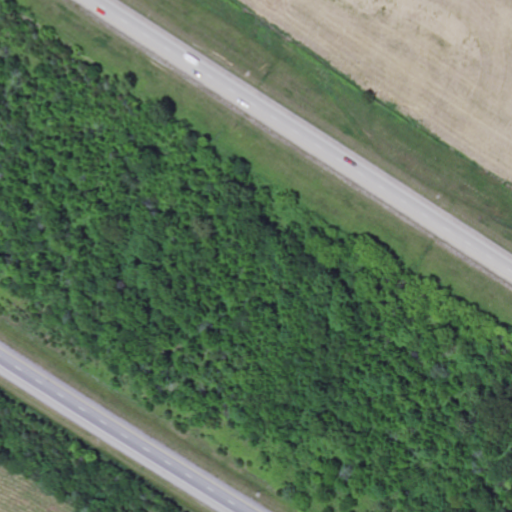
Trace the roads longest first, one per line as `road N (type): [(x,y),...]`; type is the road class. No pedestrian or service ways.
road 1 (motorway): [(511,274),(87,0)]
road 2 (motorway): [(0,359),(244,511)]
